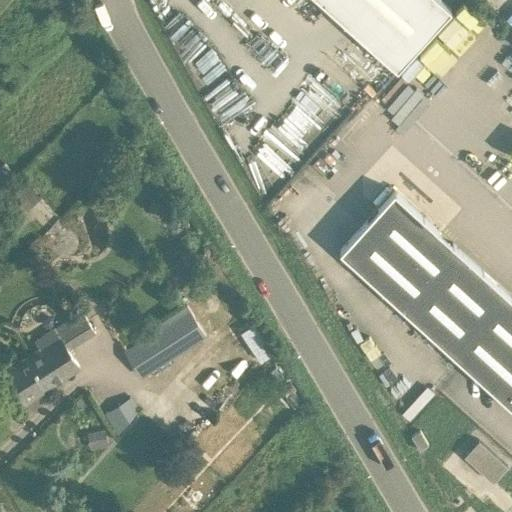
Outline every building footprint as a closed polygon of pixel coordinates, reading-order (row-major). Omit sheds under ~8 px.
[(321,0),(397,68),(450,9),(440,0),(321,0)] [(511,297),(394,190),(339,250),(511,406),(511,297)] [(0,220),(0,241),(17,226),(7,214),(0,220)] [(59,245),(61,254),(85,247),(78,225),(65,229),(62,221),(47,227),(53,247),(59,245)] [(23,400),(78,366),(66,346),(93,329),(83,312),(35,341),(39,349),(5,370),(23,400)] [(125,350),(141,375),(175,354),(159,328),(125,350)] [(116,427),(143,411),(133,394),(106,410),(116,427)] [(411,435),(419,449),(428,444),(420,430),(411,435)] [(507,465),(478,439),(463,455),(492,482),(507,465)]
